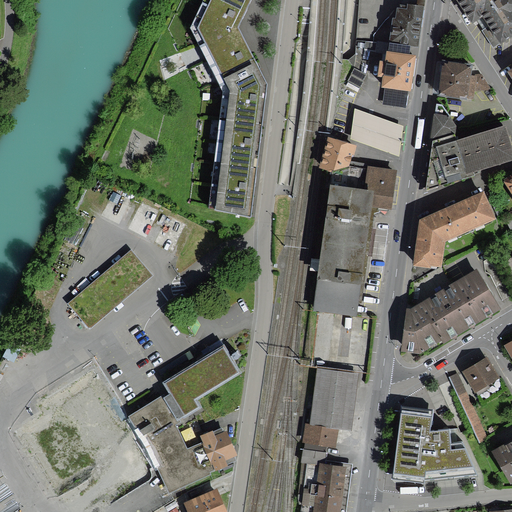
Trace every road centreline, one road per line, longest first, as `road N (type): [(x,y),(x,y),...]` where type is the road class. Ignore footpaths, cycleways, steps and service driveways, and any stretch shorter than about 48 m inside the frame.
road 1 (residential): [(291,0),(264,230),(265,307),(235,511)]
road 2 (residential): [(434,0),(381,386)]
road 3 (unknown): [(123,322),(16,411),(12,439),(47,511)]
road 4 (unknown): [(59,308),(94,248),(117,240),(185,283),(123,322)]
road 5 (residential): [(365,499),(511,494)]
